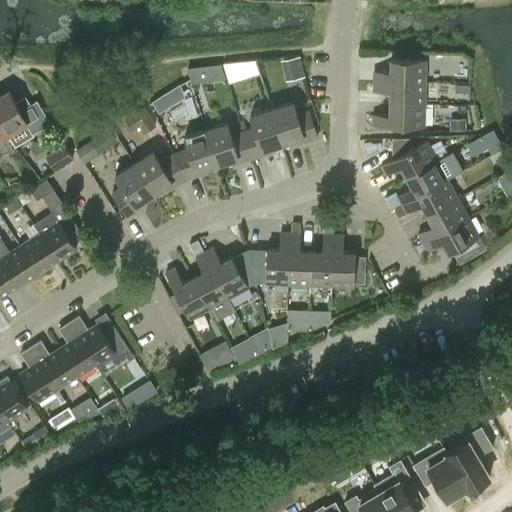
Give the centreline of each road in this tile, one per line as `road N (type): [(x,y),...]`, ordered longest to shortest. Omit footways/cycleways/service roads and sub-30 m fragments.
road 1 (unclassified): [(457,295),(0,491)]
road 2 (residential): [(334,167),(314,183),(204,216),(0,345)]
road 3 (residential): [(347,0),(334,167)]
road 4 (residential): [(457,295),(511,428)]
road 5 (residential): [(415,272),(369,194),(334,167)]
